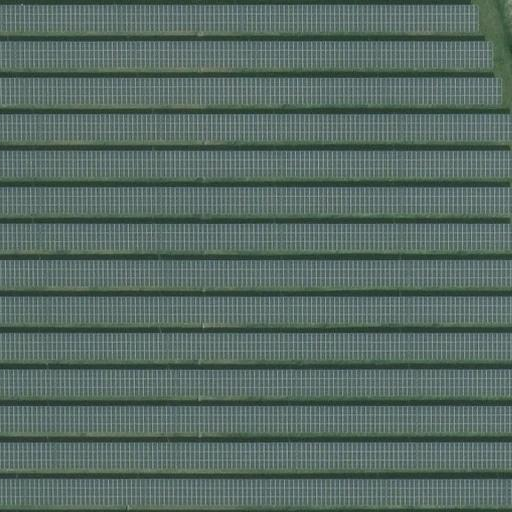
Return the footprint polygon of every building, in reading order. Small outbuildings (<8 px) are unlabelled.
[(7,0),(7,32),(3,32),(2,59),(497,66),(497,34),(484,34),(484,3),(265,0),(7,0)] [(26,95),(119,100),(120,80),(27,74),(26,95)] [(507,74),(126,74),(126,107),(47,107),(47,133),(139,133),(139,136),(470,136),(470,146),(511,145),(511,105),(507,106),(507,74)] [(190,171),(511,173),(511,148),(190,147),(190,171)] [(90,170),(124,169),(124,153),(89,155),(90,170)] [(0,467),(511,461),(511,182),(46,188),(35,218),(0,218),(0,467)]
